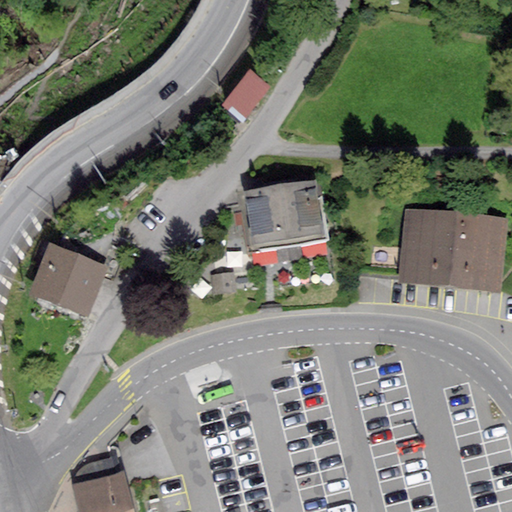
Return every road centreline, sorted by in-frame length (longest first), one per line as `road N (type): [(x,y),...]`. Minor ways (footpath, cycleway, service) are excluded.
road 1 (unclassified): [(343,0),(260,143),(145,268),(47,427),(33,474)]
road 2 (unclassified): [(511,397),(490,366),(440,339),(372,328),(291,330),(220,343),(163,365),(33,474)]
road 3 (secondary): [(231,0),(206,46),(168,88),(41,176),(0,228)]
